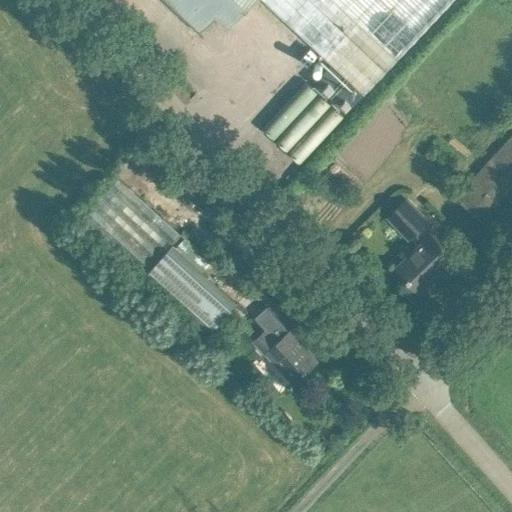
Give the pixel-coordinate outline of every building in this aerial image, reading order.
[(511,0),(165,0),(199,32),(216,14),(229,26),(253,0),(265,0),(364,92),(450,0),(511,0)] [(487,223),(511,196),(511,134),(456,194),(487,223)] [(119,177),(84,216),(145,273),(181,233),(119,177)] [(427,219),(407,198),(388,216),(408,237),(414,232),(422,241),(396,266),(419,291),(435,276),(432,273),(451,255),(430,233),(429,234),(421,225),(427,219)] [(236,300),(175,245),(148,275),(209,330),(236,300)] [(255,313),(240,326),(264,352),(265,351),(294,381),(316,360),(288,330),(278,340),(255,313)]
